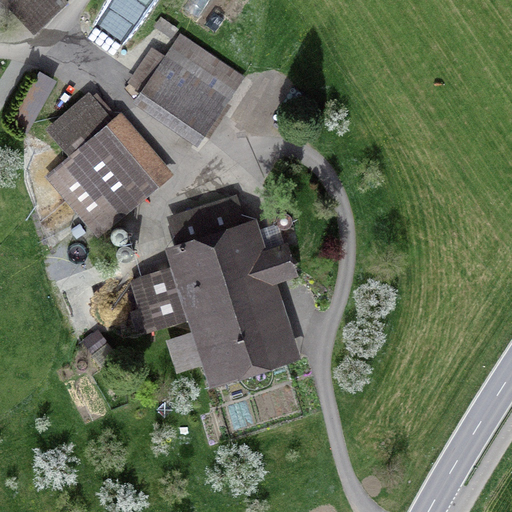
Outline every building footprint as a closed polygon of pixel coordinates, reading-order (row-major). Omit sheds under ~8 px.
[(0,0),(29,30),(61,0),(0,0)] [(113,0),(100,24),(130,41),(153,0),(113,0)] [(163,53),(131,99),(193,141),(224,95),(163,53)] [(164,170),(85,81),(37,124),(63,153),(40,173),(93,233),(164,170)] [(183,309),(205,381),(301,352),(279,278),(298,272),(286,231),(262,238),(252,208),(163,235),(171,263),(130,276),(144,321),(183,309)]
